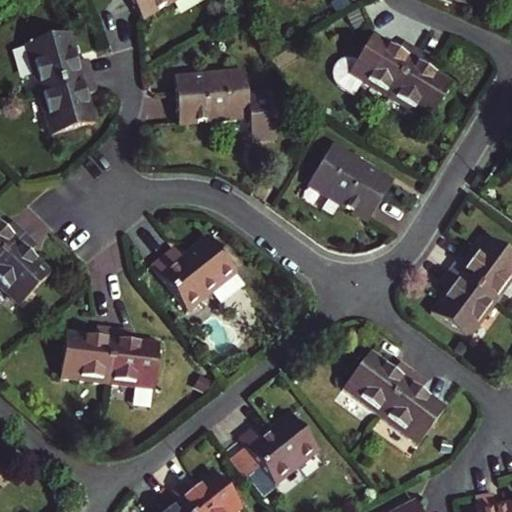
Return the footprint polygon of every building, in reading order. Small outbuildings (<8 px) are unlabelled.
[(132,0),(145,20),(180,0),(132,0)] [(403,44),(398,52),(373,35),(355,64),(352,63),(348,63),(345,63),(342,65),(339,68),(337,71),(336,74),(337,77),(338,81),(340,84),(343,86),(355,94),(362,83),(388,99),(417,52),(403,44)] [(75,66),(67,37),(23,50),(37,94),(90,79),(86,63),(75,66)] [(427,70),(432,61),(417,52),(388,99),(428,123),(451,85),(427,70)] [(275,93),(249,95),(247,72),(176,80),(181,124),(251,118),(253,142),(280,139),(275,93)] [(95,95),(90,79),(37,94),(50,138),(92,126),(84,98),(95,95)] [(392,183),(333,147),(309,186),(367,222),(392,183)] [(0,257),(22,235),(9,223),(3,229),(0,226),(0,257)] [(495,299),(511,275),(511,254),(484,234),(466,259),(458,253),(449,266),(495,299)] [(28,254),(34,247),(22,235),(0,257),(0,289),(18,307),(49,275),(28,254)] [(186,311),(234,274),(206,238),(181,257),(173,248),(150,266),(186,311)] [(449,266),(440,280),(447,286),(429,311),(466,338),(495,299),(449,266)] [(112,328),(96,326),(95,336),(66,332),(61,379),(106,383),(112,332),(112,328)] [(129,330),(112,328),(112,332),(106,383),(153,388),(158,342),(128,339),(129,330)] [(373,356),(344,392),(383,420),(418,375),(403,365),(397,373),(373,356)] [(429,383),(418,375),(383,420),(421,449),(449,411),(424,393),(429,383)] [(253,428),(237,440),(274,486),(318,451),(289,415),(261,438),(253,428)] [(181,511),(236,511),(240,510),(211,474),(187,493),(180,485),(167,494),(181,511)] [(181,511),(167,494),(153,505),(158,511),(181,511)] [(494,495),(477,498),(480,511),(511,511),(511,502),(498,505),(496,494),(494,495)]
